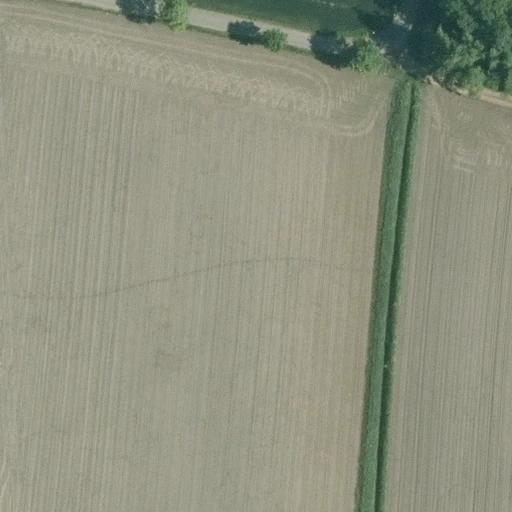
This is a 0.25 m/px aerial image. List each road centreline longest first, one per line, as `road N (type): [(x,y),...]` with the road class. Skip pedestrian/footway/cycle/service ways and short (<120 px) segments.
road 1 (unclassified): [(418,0),(415,12),(348,60),(115,0)]
road 2 (unknown): [(511,116),(348,60)]
